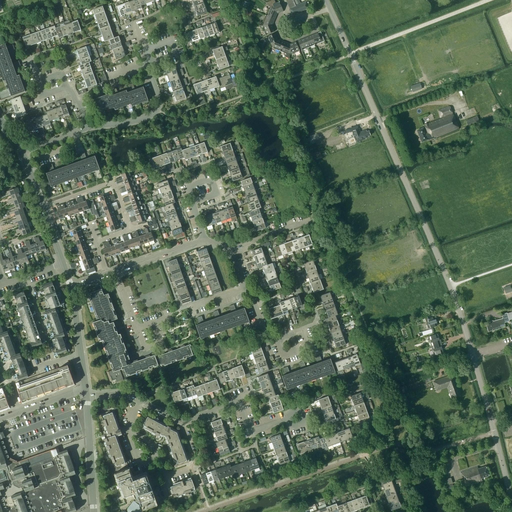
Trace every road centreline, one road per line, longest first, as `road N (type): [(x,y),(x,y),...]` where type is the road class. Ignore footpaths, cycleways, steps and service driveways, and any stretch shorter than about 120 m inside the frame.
road 1 (tertiary): [(511,497),(449,285),(325,0)]
road 2 (residential): [(86,395),(126,394),(180,420),(235,402),(249,430),(295,415)]
road 3 (residential): [(107,274),(95,240),(127,227),(113,185),(42,206)]
road 4 (residential): [(146,64),(157,108),(86,127)]
